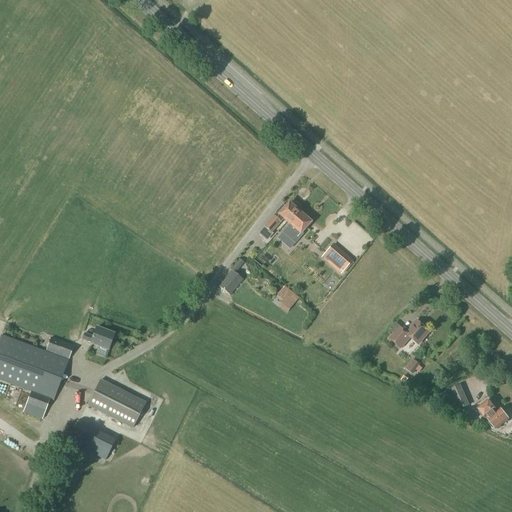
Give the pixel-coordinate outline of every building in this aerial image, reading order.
[(286,222),(296,211),(296,210),(297,207),(293,203),(289,204),(288,203),(283,209),(280,207),(263,227),(270,235),(276,228),(283,220),(286,222)] [(296,211),(286,222),(288,225),(281,233),(287,238),(283,244),(289,249),(291,250),(294,250),(296,249),(297,247),(294,244),(301,236),(299,234),(310,222),(296,211)] [(351,261),(338,251),(333,257),(328,263),(340,273),(351,261)] [(302,274),(313,262),(307,257),(296,268),(302,274)] [(229,296),(242,281),(235,274),(242,265),(237,260),(230,270),(217,287),(229,296)] [(285,314),(295,302),(281,291),(276,296),(282,301),(277,307),(285,314)] [(418,345),(429,332),(417,321),(406,332),(399,326),(388,339),(400,350),(410,339),(418,345)] [(107,351),(113,335),(96,328),(92,337),(84,334),(81,340),(90,344),(107,351)] [(53,401),(68,361),(0,335),(0,336),(0,381),(30,393),(25,406),(44,413),(49,400),(53,401)] [(68,360),(73,347),(50,338),(45,351),(68,360)] [(412,360),(405,369),(412,374),(415,370),(418,367),(419,366),(412,360)] [(132,429),(145,403),(100,379),(86,406),(132,429)] [(455,413),(469,406),(460,385),(446,391),(455,413)] [(497,412),(487,401),(477,409),(485,419),(486,418),(495,430),(508,419),(500,410),(497,412)] [(104,461),(115,440),(80,422),(69,444),(104,461)]
